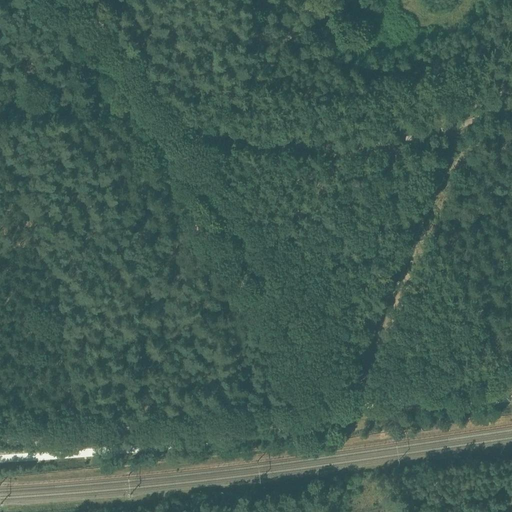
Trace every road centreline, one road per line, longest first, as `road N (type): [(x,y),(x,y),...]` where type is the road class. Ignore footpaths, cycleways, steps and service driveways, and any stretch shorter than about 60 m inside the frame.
road 1 (track): [(511,100),(457,128),(355,145),(254,138),(0,94)]
road 2 (unclassified): [(0,457),(262,434),(347,406),(511,395)]
road 3 (track): [(511,380),(355,394),(137,430),(0,439)]
road 4 (track): [(329,399),(152,115),(62,0)]
road 5 (track): [(390,300),(438,174)]
